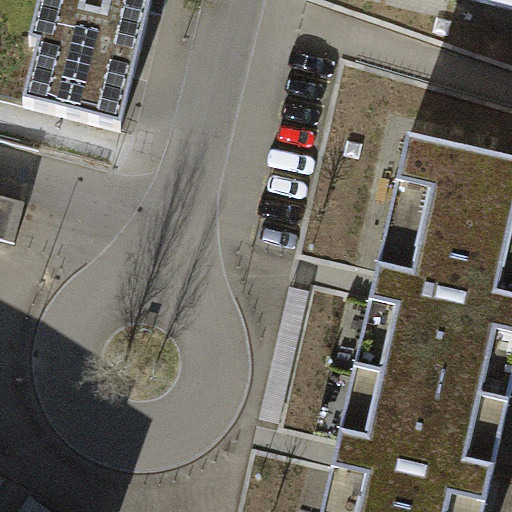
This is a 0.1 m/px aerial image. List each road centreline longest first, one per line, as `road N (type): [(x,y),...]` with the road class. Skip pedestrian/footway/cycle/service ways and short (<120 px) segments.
road 1 (residential): [(158,295),(105,304),(69,345),(67,397),(96,438),(118,449),(143,454),(192,438),(221,395),(218,343),(183,304)]
road 2 (residential): [(158,295),(233,0)]
